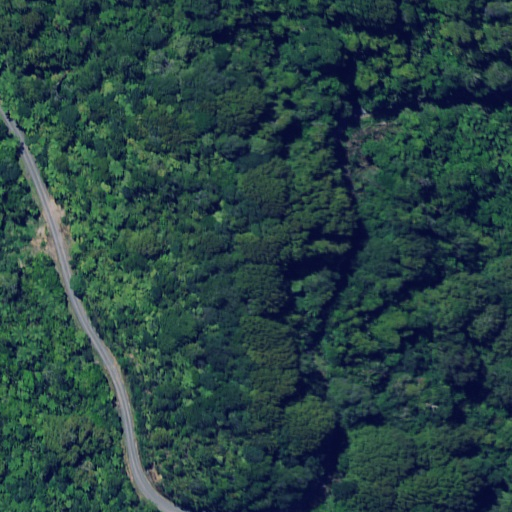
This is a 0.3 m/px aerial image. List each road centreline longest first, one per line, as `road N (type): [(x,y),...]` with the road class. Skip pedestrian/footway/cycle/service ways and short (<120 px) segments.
road 1 (unclassified): [(293,511),(292,442),(356,157),(431,107),(511,99)]
road 2 (unclassified): [(0,129),(130,355),(197,511)]
